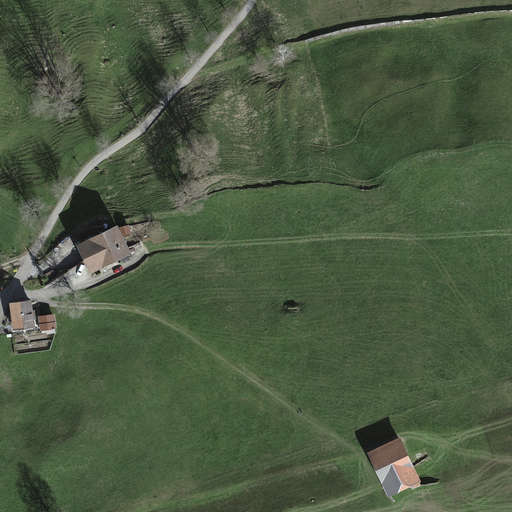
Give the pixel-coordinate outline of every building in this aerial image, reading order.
[(125,235),(132,232),(129,223),(122,226),(125,235)] [(116,224),(76,243),(91,273),(131,253),(116,224)] [(32,299),(9,302),(13,330),(36,327),(32,299)] [(55,314),(38,316),(40,331),(57,329),(55,314)] [(401,436),(367,451),(388,496),(421,481),(401,436)]
